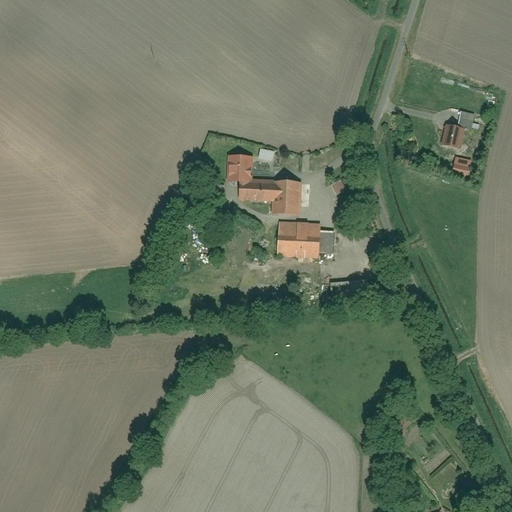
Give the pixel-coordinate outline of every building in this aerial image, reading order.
[(459,152),(463,132),(471,134),(475,117),(462,114),(459,130),(445,128),(441,148),(459,152)] [(238,185),(238,203),(271,205),(271,218),(299,219),(301,185),(272,183),(272,186),(250,185),(251,159),(228,158),(227,185),(238,185)] [(456,160),(451,177),(467,181),(471,164),(456,160)] [(204,212),(223,211),(222,188),(203,189),(204,212)] [(319,262),(320,256),(332,257),(333,235),(321,234),(321,227),(279,226),(277,260),(319,262)] [(330,286),(331,304),(367,302),(366,284),(330,286)]
